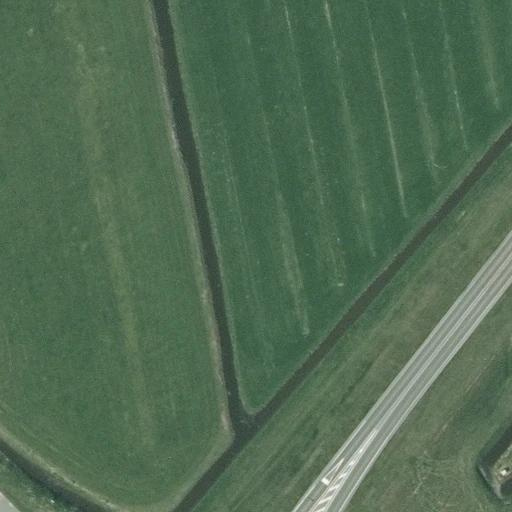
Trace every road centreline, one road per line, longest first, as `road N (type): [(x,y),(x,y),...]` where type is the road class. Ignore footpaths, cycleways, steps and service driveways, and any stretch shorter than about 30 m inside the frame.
road 1 (trunk): [(434,351),(302,511)]
road 2 (trunk): [(334,511),(434,351)]
road 3 (trunk): [(434,351),(511,254)]
